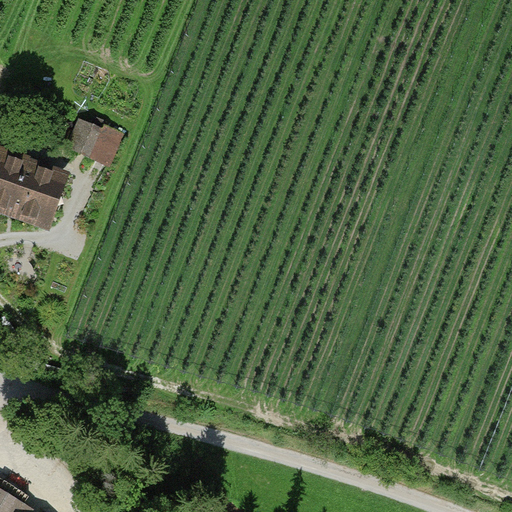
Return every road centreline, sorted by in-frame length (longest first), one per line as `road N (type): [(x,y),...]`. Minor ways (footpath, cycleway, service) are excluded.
road 1 (track): [(0,383),(219,438),(450,511)]
road 2 (track): [(0,413),(94,511)]
